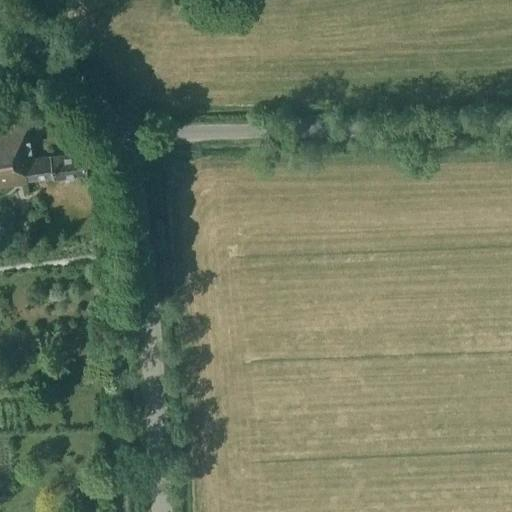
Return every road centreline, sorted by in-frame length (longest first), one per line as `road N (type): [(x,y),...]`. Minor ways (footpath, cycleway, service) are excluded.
road 1 (unclassified): [(125,146),(168,132),(511,122)]
road 2 (unclassified): [(162,511),(139,223),(125,146)]
road 3 (unclassified): [(125,146),(2,0)]
